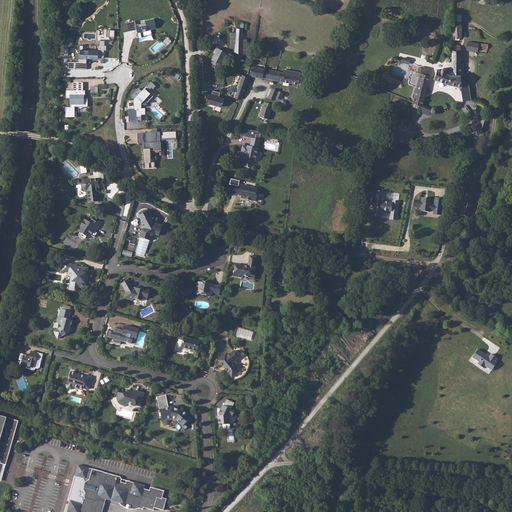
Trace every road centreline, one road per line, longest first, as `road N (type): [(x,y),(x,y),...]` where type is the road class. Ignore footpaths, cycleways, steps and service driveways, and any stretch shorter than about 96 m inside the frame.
road 1 (residential): [(128,178),(217,224),(436,264)]
road 2 (track): [(235,511),(297,462),(436,264)]
road 3 (track): [(436,264),(493,130),(493,110),(463,35)]
road 4 (track): [(511,479),(297,462)]
road 5 (track): [(191,207),(187,52),(176,0)]
road 6 (residential): [(59,511),(76,457),(35,446),(16,511)]
road 7 (residential): [(128,178),(117,124),(123,75),(71,73)]
road 8 (residential): [(0,133),(79,147),(128,178)]
road 9 (track): [(461,194),(472,114),(434,83)]
